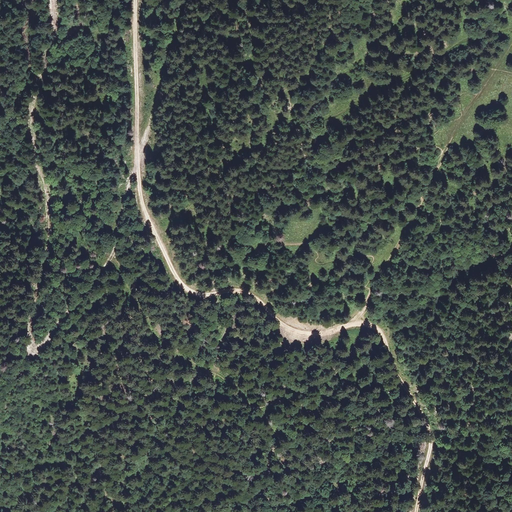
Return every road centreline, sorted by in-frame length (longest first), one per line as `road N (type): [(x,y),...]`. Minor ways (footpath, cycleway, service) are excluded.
road 1 (track): [(136,0),(141,200),(176,279),(196,293),(247,294),(294,332),(357,322)]
road 2 (track): [(357,322),(378,326),(423,425),(411,511)]
